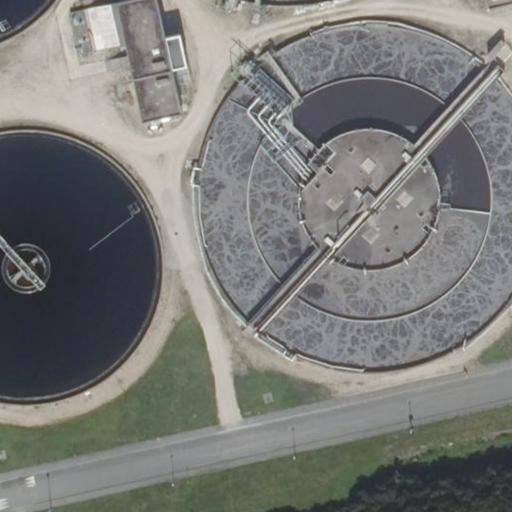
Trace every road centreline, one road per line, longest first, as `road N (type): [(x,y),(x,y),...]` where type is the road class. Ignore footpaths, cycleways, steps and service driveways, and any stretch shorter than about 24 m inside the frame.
road 1 (track): [(511,29),(450,14),(360,9),(215,45),(203,101),(175,151),(176,235),(208,318),(236,447)]
road 2 (track): [(175,151),(45,97),(0,106)]
